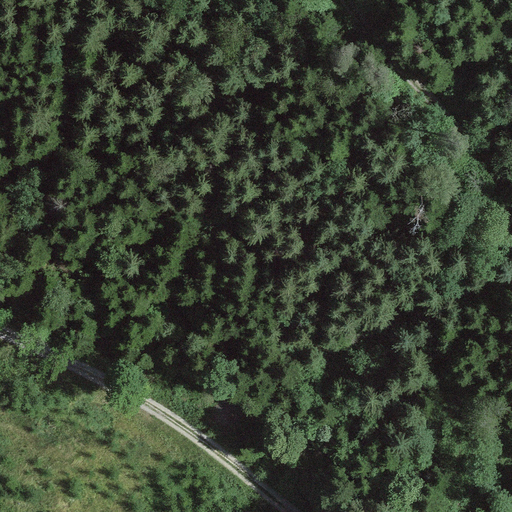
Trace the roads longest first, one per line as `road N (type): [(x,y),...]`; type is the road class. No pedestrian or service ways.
road 1 (track): [(0,326),(168,412),(279,511)]
road 2 (track): [(345,0),(511,210)]
